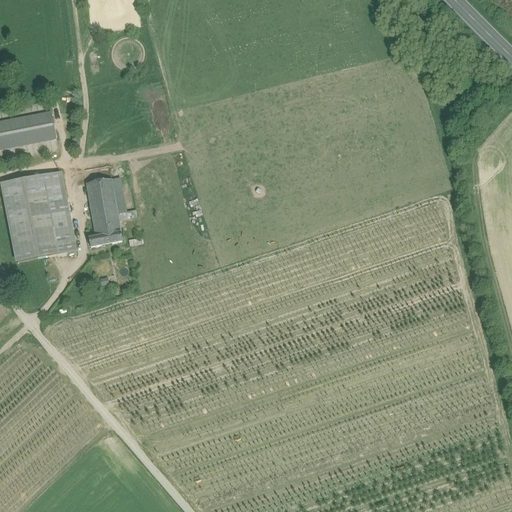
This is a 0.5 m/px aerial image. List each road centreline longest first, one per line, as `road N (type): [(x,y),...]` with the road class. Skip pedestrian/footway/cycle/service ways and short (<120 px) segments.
road 1 (residential): [(195,511),(29,320),(0,273)]
road 2 (track): [(511,318),(478,147)]
